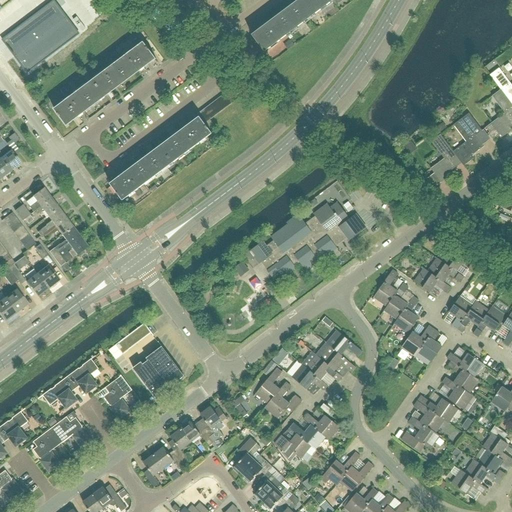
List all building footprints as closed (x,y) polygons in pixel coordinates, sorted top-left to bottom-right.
[(297,0),(252,35),(265,52),(276,43),(277,43),(281,40),(281,39),(333,0),(297,0)] [(13,45),(9,48),(27,73),(79,34),(54,1),(7,36),(13,45)] [(77,17),(73,20),(82,31),(86,29),(77,17)] [(269,52),(274,61),(297,51),(292,41),(269,52)] [(66,100),(54,108),(66,126),(90,108),(156,59),(143,42),(132,51),(131,50),(127,54),(70,97),(70,96),(66,100)] [(501,89),(511,103),(511,84),(511,85),(499,68),(490,75),(500,89),(501,89)] [(232,88),(227,92),(234,102),(239,98),(232,88)] [(505,113),(491,123),(486,127),(490,132),(488,133),(493,140),(500,134),(502,137),(511,129),(510,127),(511,125),(511,103),(501,89),(500,89),(492,96),(502,108),(505,113)] [(227,92),(222,96),(229,105),(234,102),(227,92)] [(222,96),(217,99),(224,109),(229,105),(222,96)] [(217,99),(212,103),(220,113),(224,109),(217,99)] [(212,103),(207,107),(215,116),(220,113),(212,103)] [(210,120),(215,116),(207,107),(203,110),(210,120)] [(197,114),(199,117),(205,124),(210,120),(203,110),(197,114)] [(467,142),(453,152),(462,163),(461,163),(463,166),(473,159),(471,156),(484,146),(472,131),(479,126),(469,113),(454,125),(467,142)] [(212,133),(205,124),(199,117),(110,183),(123,200),(134,191),(134,192),(139,188),(195,146),(196,146),(200,143),(201,142),(212,133)] [(449,173),(461,163),(462,163),(453,152),(440,135),(431,141),(444,158),(431,169),(441,183),(451,175),(449,173)] [(0,158),(1,158),(11,171),(21,163),(11,150),(2,156),(0,152),(0,158)] [(0,177),(1,178),(11,171),(1,158),(0,158),(0,177)] [(467,165),(459,168),(467,185),(475,181),(467,165)] [(36,209),(51,198),(44,188),(33,196),(36,201),(29,207),(33,212),(36,209)] [(43,210),(48,217),(59,208),(51,198),(36,209),(39,213),(43,210)] [(287,223),(289,224),(271,238),(274,241),(266,246),(263,241),(247,253),(247,254),(253,249),(258,255),(254,257),(259,264),(262,262),(268,270),(267,271),(273,278),(274,278),(273,278),(280,273),(282,275),(282,274),(288,270),(290,274),(297,269),(295,266),(300,263),(302,265),(303,264),(302,264),(308,260),(310,264),(319,258),(317,255),(320,253),(322,255),(323,254),(328,250),(331,254),(337,249),(336,246),(343,241),(342,239),(346,236),(350,241),(367,228),(356,214),(349,219),(347,216),(348,216),(338,203),(331,208),(328,204),(314,215),(315,216),(306,223),(300,216),(298,214),(287,223)] [(22,221),(24,219),(30,216),(30,215),(23,205),(15,211),(22,221)] [(55,226),(66,217),(59,208),(48,217),(51,222),(40,230),(43,234),(55,226)] [(2,221),(3,220),(4,220),(7,224),(16,217),(12,212),(1,221),(2,221)] [(30,216),(24,219),(28,224),(33,220),(30,216)] [(16,217),(7,224),(10,228),(19,222),(16,217)] [(57,230),(62,235),(73,227),(66,217),(55,226),(43,234),(46,238),(57,230)] [(19,222),(10,228),(13,233),(22,226),(19,222)] [(22,226),(13,233),(17,237),(25,230),(22,226)] [(53,257),(80,237),(73,227),(62,235),(65,240),(49,252),(53,257)] [(17,237),(20,241),(29,235),(25,230),(17,237)] [(23,246),(32,239),(29,235),(20,241),(23,246)] [(87,246),(80,237),(53,257),(60,267),(72,258),(68,252),(72,249),(76,254),(78,253),(79,255),(84,251),(83,249),(87,246)] [(32,239),(23,246),(27,251),(36,244),(32,239)] [(42,258),(47,254),(40,244),(35,248),(42,258)] [(450,248),(441,261),(452,269),(456,272),(457,272),(466,258),(448,246),(448,247),(450,248)] [(0,264),(1,265),(11,258),(7,253),(0,258),(0,264)] [(464,277),(457,272),(456,272),(452,269),(441,261),(435,256),(434,257),(437,258),(428,271),(427,272),(439,279),(438,280),(443,282),(449,274),(455,278),(460,282),(464,277)] [(11,258),(1,265),(5,270),(14,263),(11,258)] [(477,266),(472,263),(468,268),(473,272),(477,266)] [(25,281),(21,274),(13,264),(8,268),(17,280),(20,284),(25,281)] [(37,273),(48,288),(58,280),(47,265),(37,273)] [(451,287),(443,282),(438,280),(439,279),(427,272),(428,271),(422,267),(421,267),(423,269),(414,281),(413,280),(412,280),(430,293),(435,284),(442,289),(441,289),(447,293),(451,287)] [(17,280),(8,268),(1,273),(10,286),(17,280)] [(389,275),(384,282),(372,299),(373,300),(374,298),(387,306),(387,307),(398,291),(390,286),(398,274),(393,270),(389,275)] [(37,296),(48,288),(37,273),(26,281),(37,296)] [(258,287),(261,281),(253,278),(251,283),(258,287)] [(387,307),(387,306),(382,313),(383,313),(384,311),(397,320),(405,309),(406,309),(408,305),(408,304),(400,299),(409,287),(403,283),(398,291),(387,307)] [(475,302),(481,293),(472,286),(466,295),(475,302)] [(5,297),(16,312),(27,304),(15,289),(5,297)] [(452,325),(457,328),(461,323),(465,317),(473,305),(461,297),(462,295),(461,294),(449,312),(457,317),(452,325)] [(0,313),(5,320),(16,312),(5,297),(0,301),(0,313)] [(413,297),(408,304),(408,305),(406,309),(405,309),(397,320),(393,326),(395,324),(407,333),(406,335),(419,318),(410,312),(415,306),(419,301),(413,297)] [(477,299),(473,305),(465,317),(461,323),(457,328),(463,332),(471,321),(478,326),(479,326),(482,322),(489,310),(476,302),(478,300),(477,299)] [(487,326),(495,331),(506,316),(493,307),(494,305),(493,304),(489,310),(482,322),(479,326),(478,326),(473,333),(479,337),(482,332),(487,326)] [(511,311),(503,325),(511,330),(507,336),(503,342),(508,346),(511,340),(511,311)] [(145,323),(116,345),(123,354),(152,333),(154,336),(145,323)] [(414,359),(418,353),(426,341),(431,335),(434,329),(429,325),(421,337),(413,332),(400,349),(401,350),(402,348),(415,356),(413,358),(414,359)] [(362,351),(356,346),(335,329),(337,331),(327,343),(325,341),(325,342),(341,355),(347,348),(353,353),(358,357),(362,351)] [(440,333),(434,329),(431,335),(426,341),(418,353),(431,361),(429,363),(430,364),(442,347),(434,341),(440,333)] [(143,364),(141,362),(133,368),(156,398),(169,387),(170,388),(173,386),(170,383),(174,380),(176,382),(184,376),(158,342),(162,347),(146,358),(148,360),(143,364)] [(345,358),(341,355),(325,342),(324,342),(325,342),(315,354),(314,354),(331,368),(335,371),(341,363),(346,368),(352,372),(356,367),(349,362),(345,358)] [(321,380),(327,373),(337,382),(342,376),(337,372),(335,371),(331,368),(314,354),(311,352),(301,363),(300,363),(321,380)] [(447,358),(451,361),(452,362),(463,370),(474,378),(474,377),(483,364),(485,366),(485,365),(468,353),(463,361),(456,357),(451,353),(447,358)] [(79,368),(67,377),(76,389),(81,385),(87,393),(96,385),(89,376),(99,369),(91,359),(83,365),(83,366),(80,369),(79,368)] [(480,381),(474,377),(474,378),(463,370),(452,362),(451,361),(447,367),(453,371),(459,375),(454,382),(453,383),(469,394),(469,393),(478,381),(480,382),(480,381)] [(290,376),(306,389),(313,382),(324,391),(328,386),(321,380),(300,363),(302,365),(292,377),(290,375),(290,376)] [(281,390),(280,389),(273,384),(282,372),(277,368),(254,395),(254,396),(256,394),(268,404),(277,394),(281,390)] [(122,376),(105,388),(109,393),(104,397),(119,418),(129,411),(121,399),(132,390),(122,376)] [(76,389),(67,377),(55,386),(56,387),(52,389),(43,395),(50,405),(52,404),(53,406),(58,402),(57,400),(60,398),(67,408),(77,400),(71,393),(76,389)] [(447,387),(454,391),(448,399),(466,411),(466,410),(464,409),(473,397),(475,398),(475,397),(469,393),(469,394),(453,383),(454,382),(452,381),(446,377),(442,383),(447,387)] [(286,382),(280,389),(281,390),(277,394),(268,404),(263,409),(263,410),(265,408),(277,418),(275,420),(276,420),(287,407),(293,412),(302,401),(296,396),(289,403),(282,397),(291,387),(286,382)] [(503,413),(507,407),(511,400),(511,389),(510,392),(502,386),(490,404),(492,402),(504,411),(502,413),(503,413)] [(444,420),(450,424),(451,424),(449,422),(458,410),(459,411),(460,410),(442,398),(437,406),(431,402),(425,398),(421,403),(421,404),(423,405),(433,412),(444,420)] [(435,433),(444,420),(433,412),(423,405),(421,404),(421,403),(417,401),(413,406),(419,410),(425,414),(420,422),(419,422),(424,425),(435,433)] [(208,425),(203,428),(214,442),(223,435),(215,424),(220,420),(221,421),(226,417),(219,407),(214,411),(211,406),(200,414),(208,425)] [(0,427),(0,434),(6,442),(11,438),(16,445),(26,438),(19,429),(29,422),(21,412),(12,418),(13,419),(9,422),(9,421),(0,427)] [(319,422),(308,413),(304,419),(311,425),(311,424),(315,427),(326,436),(325,437),(331,442),(332,441),(330,439),(340,428),(342,429),(325,415),(319,422)] [(67,417),(51,429),(62,443),(73,435),(82,446),(92,439),(76,418),(70,422),(67,417)] [(419,453),(424,445),(432,451),(432,450),(430,448),(439,436),(441,437),(442,437),(435,433),(424,425),(419,422),(420,422),(412,417),(409,422),(420,430),(414,438),(406,432),(401,440),(419,453)] [(209,446),(214,442),(203,428),(199,432),(191,421),(181,429),(191,442),(201,435),(209,446)] [(290,428),(297,434),(312,446),(311,446),(317,451),(318,450),(315,449),(325,437),(326,436),(315,427),(311,424),(311,425),(305,432),(294,423),(290,428)] [(62,443),(51,429),(34,442),(37,447),(33,450),(49,471),(59,463),(50,452),(62,443)] [(178,447),(174,450),(184,464),(189,461),(181,449),(191,442),(181,429),(170,436),(178,447)] [(511,458),(508,456),(502,452),(508,444),(490,431),(490,432),(492,433),(483,446),(481,445),(480,445),(487,449),(498,457),(499,457),(503,460),(502,460),(504,461),(510,465),(511,462),(511,458)] [(301,458),(311,446),(312,446),(297,434),(291,441),(280,432),(271,442),(282,451),(282,453),(290,462),(296,454),(303,460),(304,460),(301,458)] [(240,451),(245,456),(235,466),(235,467),(233,469),(238,473),(240,471),(243,474),(255,460),(252,457),(261,447),(252,439),(240,451)] [(179,468),(184,464),(174,450),(169,454),(164,447),(154,454),(164,468),(173,461),(179,468)] [(497,468),(502,460),(503,460),(499,457),(498,457),(487,449),(478,462),(477,463),(489,471),(493,474),(495,475),(501,479),(505,473),(499,469),(497,468)] [(335,487),(340,482),(349,471),(348,470),(351,467),(352,467),(360,457),(355,452),(343,466),(336,460),(320,479),(326,483),(329,479),(336,485),(335,487)] [(154,475),(164,468),(154,454),(143,462),(149,469),(144,473),(154,487),(160,483),(154,475)] [(261,471),(265,474),(265,475),(269,471),(273,467),(260,455),(255,461),(255,460),(243,474),(245,476),(244,478),(250,483),(261,471)] [(480,484),(489,471),(477,463),(478,462),(472,458),(471,459),(473,460),(465,472),(464,473),(476,481),(475,481),(480,484)] [(359,473),(352,467),(351,467),(348,470),(349,471),(340,482),(352,492),(350,494),(364,477),(373,466),(368,462),(359,473)] [(488,489),(480,484),(475,481),(476,481),(464,473),(465,472),(459,468),(458,469),(460,470),(452,483),(449,481),(449,482),(467,494),(472,486),(479,490),(478,490),(484,494),(488,489)] [(0,474),(0,489),(3,487),(12,499),(22,492),(6,470),(0,475),(0,474)] [(261,499),(263,501),(281,482),(276,478),(269,471),(265,475),(265,474),(254,486),(255,486),(261,479),(265,483),(254,495),(259,500),(261,499)] [(497,484),(501,479),(495,475),(492,480),(497,484)] [(310,478),(303,483),(308,491),(316,486),(310,478)] [(286,487),(281,482),(263,501),(266,503),(264,505),(270,510),(281,498),(285,502),(289,498),(293,494),(286,487)] [(103,487),(93,494),(103,508),(110,503),(111,505),(114,505),(116,504),(121,511),(126,508),(116,494),(111,497),(103,487)] [(361,511),(369,503),(372,499),(372,500),(378,492),(373,488),(364,499),(357,493),(358,492),(358,491),(343,509),(345,508),(349,511),(361,511)] [(98,511),(103,508),(93,494),(83,502),(90,511),(98,511)] [(379,505),(372,500),(372,499),(369,503),(361,511),(382,511),(384,510),(384,509),(387,505),(387,506),(393,499),(388,495),(379,505)] [(293,511),(291,510),(296,505),(289,498),(285,502),(275,511),(276,511),(282,506),(285,510),(283,511),(293,511)] [(395,511),(387,506),(387,505),(384,509),(384,510),(382,511),(403,511),(409,505),(404,501),(395,511)] [(201,502),(196,508),(200,511),(199,511),(209,511),(210,511),(201,502)]
